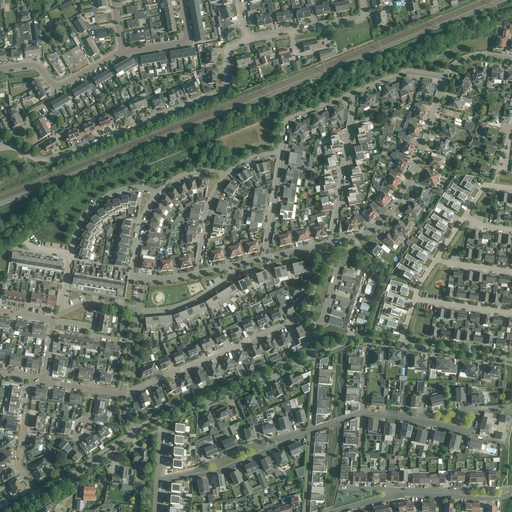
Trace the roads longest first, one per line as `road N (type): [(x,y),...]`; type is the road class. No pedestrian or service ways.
road 1 (residential): [(28,155),(64,155),(223,90),(228,49),(246,40)]
road 2 (residential): [(330,243),(371,231),(392,209),(445,76)]
road 3 (unclassified): [(136,435),(323,352)]
road 4 (residential): [(124,395),(307,314)]
road 5 (residential): [(330,243),(355,92)]
road 6 (residential): [(0,68),(35,65),(57,86),(122,52)]
road 7 (residential): [(246,40),(355,20),(362,0)]
road 8 (residential): [(39,499),(17,465),(30,379)]
road 9 (residential): [(70,254),(95,203),(119,190),(155,193)]
